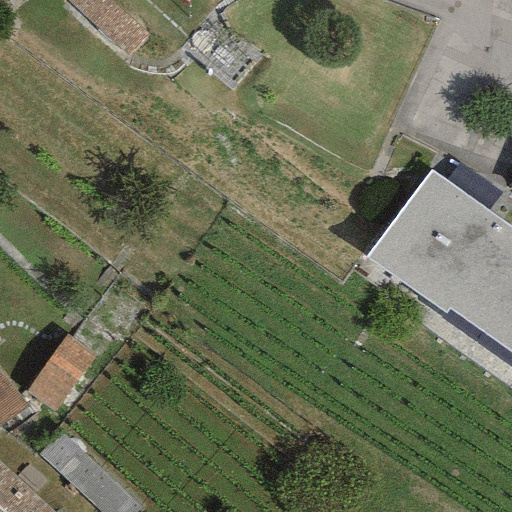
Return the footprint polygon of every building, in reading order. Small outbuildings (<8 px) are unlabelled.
[(145,35),(106,0),(62,0),(125,57),(145,35)] [(511,232),(428,173),(361,267),(511,373),(511,232)] [(96,364),(64,341),(27,392),(59,415),(96,364)] [(0,425),(27,407),(0,375),(0,425)] [(47,511),(0,465),(0,511),(47,511)]
